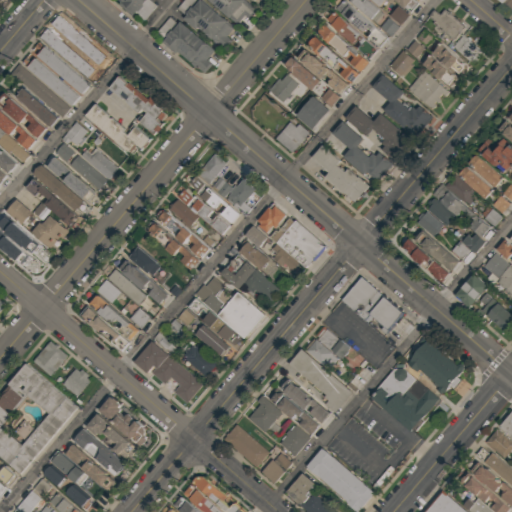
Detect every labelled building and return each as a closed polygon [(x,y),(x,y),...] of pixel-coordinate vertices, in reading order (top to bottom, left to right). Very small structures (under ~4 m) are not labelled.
[(150,0),(156,5),(143,20),(135,13),(131,15),(120,5),(121,3),(117,0),(150,0)] [(200,0),(233,29),(228,35),(233,39),(225,49),(199,26),(196,29),(184,18),(186,16),(177,8),(183,0),(196,0),(199,2),(200,0)] [(245,0),(248,2),(246,4),(257,13),(251,20),(246,15),(237,25),(207,0),(245,0)] [(334,10),(342,0),(344,0),(386,37),(378,47),(334,10)] [(381,10),(370,0),(351,0),(352,0),(372,19),(381,10)] [(413,0),(405,9),(394,0),(413,0)] [(511,0),(511,11),(503,4),(502,5),(496,0),(511,0)] [(392,15),(402,24),(411,14),(400,5),(392,15)] [(434,20),(444,8),(466,27),(456,39),(434,20)] [(326,22),(334,12),(378,50),(370,59),(326,22)] [(98,65),(51,25),(57,17),(104,58),(98,65)] [(179,23),(212,52),(205,60),(210,65),(202,74),(177,51),(175,52),(165,43),(167,41),(157,32),(169,18),(177,25),(179,23)] [(318,34),(325,25),(369,62),(361,71),(318,34)] [(408,49),(418,57),(435,36),(426,28),(408,49)] [(88,78),(40,37),(47,29),(95,70),(88,78)] [(307,46),(315,37),(358,74),(351,83),(307,46)] [(473,62),(457,48),(466,38),(482,51),(473,62)] [(454,88),(471,66),(442,43),(425,64),(454,88)] [(81,95),(36,56),(44,47),(89,86),(81,95)] [(300,56),(340,94),(349,84),(336,71),(334,72),(309,47),(300,56)] [(403,50),(414,59),(401,75),(390,65),(403,50)] [(323,80),(294,56),(286,66),(314,90),(323,80)] [(71,106),(27,67),(35,58),(79,97),(71,106)] [(11,72),(19,63),(70,107),(62,116),(11,72)] [(408,89),(423,71),(448,92),(444,96),(441,93),(437,98),(438,100),(436,102),(433,100),(431,103),(433,105),(430,108),(408,89)] [(285,74),(303,90),(297,98),(291,93),(283,103),(270,92),(285,74)] [(109,89),(120,76),(147,100),(149,98),(168,115),(159,124),(163,128),(155,137),(138,122),(145,114),(142,111),(138,115),(109,89)] [(374,88),(384,76),(403,92),(397,99),(410,110),(413,106),(416,109),(419,105),(434,118),(419,135),(406,124),(404,127),(385,112),(391,103),(374,88)] [(57,118),(50,126),(15,96),(22,88),(57,118)] [(322,97),(332,106),(341,96),(331,88),(322,97)] [(0,106),(0,100),(5,94),(45,130),(37,139),(0,106)] [(312,97),(328,111),(311,130),(295,116),(312,97)] [(87,118),(97,107),(128,134),(134,126),(151,141),(142,151),(136,146),(129,154),(87,118)] [(347,119),(357,107),(374,121),(380,114),(400,130),(397,134),(407,142),(393,158),(382,150),(385,146),(381,143),(384,139),(372,129),(366,136),(347,119)] [(0,125),(0,109),(35,141),(27,150),(0,125)] [(511,138),(511,116),(510,119),(509,118),(501,129),(511,138)] [(90,131),(77,121),(65,137),(78,147),(90,131)] [(295,128),(298,125),(308,133),(292,153),(275,138),(289,123),(295,128)] [(333,136),(344,123),(361,138),(354,147),(368,158),(371,154),(374,157),(378,152),(390,163),(375,180),(367,174),(365,176),(344,158),(350,151),(333,136)] [(0,143),(0,129),(30,155),(22,163),(0,143)] [(78,152),(64,142),(56,152),(71,163),(78,152)] [(85,156),(110,179),(120,168),(95,145),(85,156)] [(311,157),(321,146),(338,160),(333,165),(345,174),(348,170),(369,188),(356,203),(325,178),(329,172),(311,157)] [(493,156),(481,147),(477,152),(509,178),(510,177),(511,178),(511,148),(509,146),(500,147),(493,156)] [(0,166),(0,150),(17,165),(9,174),(0,166)] [(227,163),(215,153),(198,175),(210,184),(227,163)] [(505,177),(478,154),(470,163),(497,187),(505,177)] [(74,170),(58,156),(49,166),(66,180),(74,170)] [(71,166),(102,188),(109,178),(78,156),(71,166)] [(34,173),(40,165),(91,208),(84,216),(34,173)] [(495,189),(468,165),(460,175),(486,198),(495,189)] [(0,170),(8,177),(0,185),(0,170)] [(90,201),(98,192),(75,171),(67,180),(90,201)] [(195,177),(238,215),(231,223),(187,186),(195,177)] [(53,210),(45,203),(51,196),(41,188),(36,194),(26,186),(33,178),(53,194),(80,217),(72,227),(53,210)] [(441,185),(492,228),(483,239),(466,224),(471,218),(463,211),(458,217),(432,194),(441,185)] [(511,200),(511,187),(509,185),(501,194),(511,202),(511,200)] [(183,190),(193,198),(194,196),(229,227),(222,236),(177,198),(183,190)] [(5,212),(16,200),(32,214),(21,226),(5,212)] [(43,218),(50,210),(41,203),(34,211),(43,218)] [(272,203),(286,215),(278,224),(279,225),(276,229),(273,226),(267,233),(258,226),(259,224),(256,222),(272,203)] [(485,219),(496,226),(502,215),(492,209),(485,219)] [(163,210),(212,251),(204,261),(155,219),(163,210)] [(46,213),(68,231),(51,251),(30,233),(46,213)] [(0,223),(0,245),(38,275),(50,258),(44,254),(49,248),(6,216),(0,223)] [(150,220),(199,261),(191,271),(143,229),(150,220)] [(294,221),(325,248),(307,269),(276,243),(294,221)] [(252,227),(267,239),(258,248),(244,236),(252,227)] [(422,232),(433,241),(432,242),(444,253),(445,252),(459,263),(451,272),(414,240),(422,232)] [(409,239),(449,275),(442,284),(428,272),(432,267),(428,264),(424,269),(401,249),(409,239)] [(511,247),(504,240),(496,250),(511,263),(511,247)] [(247,242),(268,261),(260,271),(238,252),(247,242)] [(275,244),(298,264),(292,271),(283,262),(280,265),(272,259),(274,256),(272,254),(275,252),(271,249),(275,244)] [(510,265),(511,266),(511,296),(503,289),(504,288),(497,282),(498,281),(483,267),(495,253),(509,266),(510,265)] [(236,255),(276,288),(271,294),(273,295),(268,301),(255,290),(253,292),(243,283),(238,289),(220,274),(236,255)] [(119,268),(126,259),(167,295),(160,303),(149,294),(153,289),(148,285),(145,288),(119,268)] [(106,278),(114,269),(146,297),(138,306),(106,278)] [(215,277),(226,285),(215,298),(217,299),(223,292),(232,300),(237,294),(263,316),(245,337),(196,296),(205,285),(207,287),(215,277)] [(98,290),(113,302),(122,291),(107,279),(98,290)] [(385,297),(362,279),(342,302),(364,321),(385,297)] [(472,310),(455,296),(466,283),(470,287),(477,279),(489,289),(472,310)] [(89,304),(97,295),(140,332),(132,341),(119,330),(124,325),(120,322),(118,323),(111,323),(89,304)] [(385,297),(405,314),(399,320),(401,322),(386,340),(364,321),(385,297)] [(188,308),(196,299),(240,337),(233,345),(203,320),(208,313),(204,310),(198,317),(188,308)] [(496,304),(511,317),(511,333),(510,336),(486,315),(496,304)] [(80,315),(88,306),(131,343),(123,352),(112,343),(117,337),(111,333),(103,335),(80,315)] [(343,360),(317,337),(325,328),(351,351),(343,360)] [(410,361),(445,392),(465,370),(430,338),(410,361)] [(32,362),(49,341),(66,356),(49,376),(32,362)] [(193,341),(219,364),(207,379),(180,356),(193,341)] [(316,341),(337,359),(330,368),(308,350),(316,341)] [(134,362),(151,342),(200,384),(185,403),(147,370),(145,372),(134,362)] [(302,350),(352,394),(335,414),(326,406),(329,402),(324,398),(326,397),(289,365),(302,350)] [(414,431),(440,398),(399,364),(372,397),(414,431)] [(0,395),(27,365),(78,409),(21,476),(0,457),(0,395)] [(61,385),(75,369),(79,372),(81,370),(88,375),(85,378),(89,381),(75,397),(61,385)] [(281,389),(288,380),(330,415),(322,424),(281,389)] [(269,399),(277,390),(319,426),(311,436),(297,423),(301,419),(296,414),(292,419),(269,399)] [(261,395),(281,413),(263,432),(247,418),(259,405),(255,401),(261,395)] [(98,411),(110,397),(156,436),(144,450),(98,411)] [(511,411),(498,426),(511,438),(511,411)] [(86,426),(97,414),(144,454),(133,466),(86,426)] [(236,424),(269,453),(256,468),(223,440),(236,424)] [(295,426),(309,438),(293,455),(280,444),(295,426)] [(74,441),(84,429),(125,464),(116,476),(74,441)] [(496,430),(511,444),(511,448),(503,459),(484,443),(496,430)] [(73,444),(89,459),(88,459),(114,481),(107,490),(102,486),(101,486),(81,469),(86,463),(81,460),(77,464),(65,454),(73,444)] [(511,485),(474,455),(481,447),(511,472),(511,485)] [(322,449),(372,492),(355,511),(305,468),(322,449)] [(57,452),(86,477),(79,486),(50,460),(57,452)] [(0,477),(0,460),(21,478),(12,488),(0,477)] [(272,461),(284,471),(274,483),(262,473),(272,461)] [(511,507),(500,498),(504,493),(499,488),(495,492),(470,471),(478,462),(511,491),(511,507)] [(59,487),(67,478),(52,465),(44,474),(59,487)] [(506,511),(494,511),(490,508),(495,503),(488,497),(484,503),(458,480),(466,471),(509,509),(506,511)] [(302,474),(313,484),(304,496),(306,498),(300,505),(285,493),(302,474)] [(204,477),(243,511),(223,511),(196,488),(204,477)] [(0,481),(9,489),(0,499),(0,481)] [(92,499),(74,484),(67,493),(85,508),(92,499)] [(196,489),(221,511),(202,511),(187,499),(196,489)] [(17,509),(20,511),(30,511),(42,498),(33,490),(17,509)] [(50,502),(62,511),(82,511),(59,492),(50,502)] [(425,511),(442,493),(464,511),(425,511)] [(313,494),(334,511),(309,511),(303,506),(313,494)] [(476,498),(492,511),(471,511),(467,508),(476,498)] [(185,502),(196,511),(180,511),(178,510),(185,502)] [(59,511),(49,503),(41,511),(59,511)]
